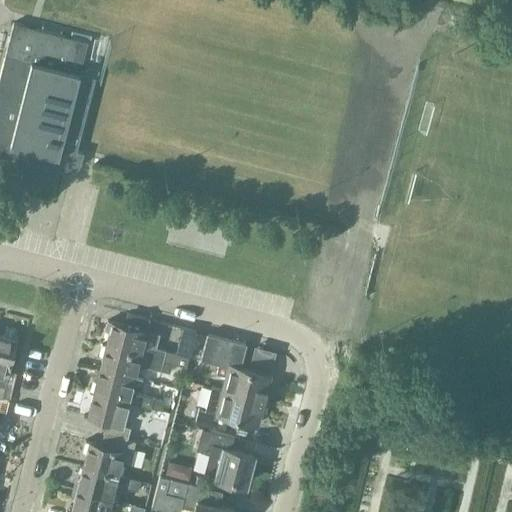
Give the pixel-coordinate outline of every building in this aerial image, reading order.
[(0,162),(1,163),(0,165),(0,175),(14,179),(14,181),(37,187),(37,185),(54,189),(58,171),(67,173),(80,166),(83,152),(76,151),(95,77),(79,73),(87,42),(13,23),(0,74),(0,162)] [(111,320),(105,344),(163,359),(166,349),(144,344),(147,330),(123,323),(111,320)] [(208,333),(201,359),(219,363),(216,373),(227,376),(223,391),(264,401),(271,376),(239,368),(245,343),(244,343),(208,333)] [(0,334),(0,396),(1,397),(7,375),(16,339),(0,334)] [(105,344),(98,368),(135,378),(137,367),(140,368),(146,366),(161,369),(163,359),(105,344)] [(166,349),(163,359),(173,362),(187,365),(189,355),(175,352),(166,349)] [(163,359),(161,369),(170,372),(173,362),(163,359)] [(98,368),(92,392),(128,402),(151,407),(153,397),(131,392),(135,378),(98,368)] [(200,410),(197,422),(224,429),(227,418),(258,426),(264,401),(223,391),(211,387),(205,411),(200,410)] [(92,392),(86,416),(109,422),(106,433),(127,439),(130,428),(122,426),(128,402),(92,392)] [(153,397),(151,407),(151,408),(162,410),(161,400),(153,397)] [(201,431),(196,450),(209,453),(204,475),(247,486),(255,455),(231,449),(234,439),(201,431)] [(87,441),(80,464),(119,475),(123,461),(130,463),(134,447),(135,441),(127,439),(106,433),(103,445),(87,441)] [(80,464),(74,488),(113,498),(117,485),(138,490),(141,480),(119,475),(80,464)] [(173,511),(174,508),(181,510),(182,507),(194,510),(193,511),(233,511),(234,511),(210,506),(213,490),(159,476),(151,507),(172,511),(173,511)] [(74,488),(68,511),(69,511),(109,511),(113,498),(74,488)] [(131,503),(128,511),(143,511),(145,506),(131,503)]
